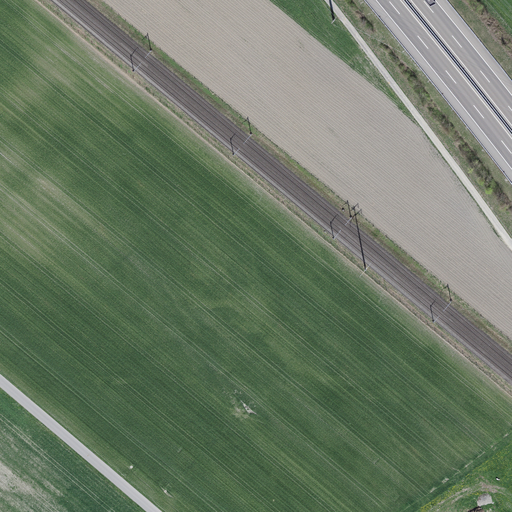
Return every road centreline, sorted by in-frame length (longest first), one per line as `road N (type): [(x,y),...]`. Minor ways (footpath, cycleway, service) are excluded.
road 1 (track): [(511,244),(328,0)]
road 2 (motorway): [(387,0),(511,154)]
road 3 (motorway): [(511,109),(423,0)]
